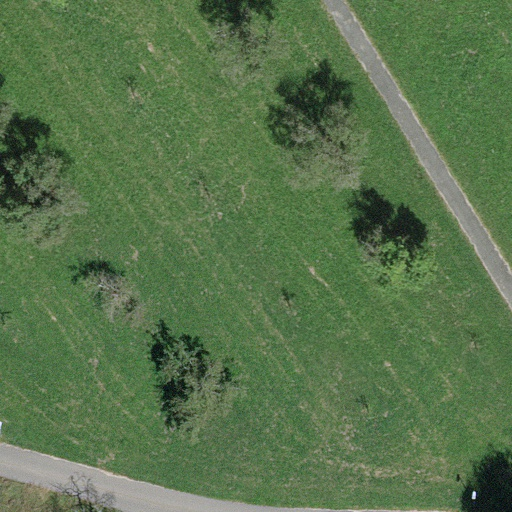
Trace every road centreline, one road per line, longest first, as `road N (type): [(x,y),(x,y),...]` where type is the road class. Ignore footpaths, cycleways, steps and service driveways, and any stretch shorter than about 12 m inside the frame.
road 1 (residential): [(325,0),(511,300)]
road 2 (residential): [(225,511),(0,462)]
